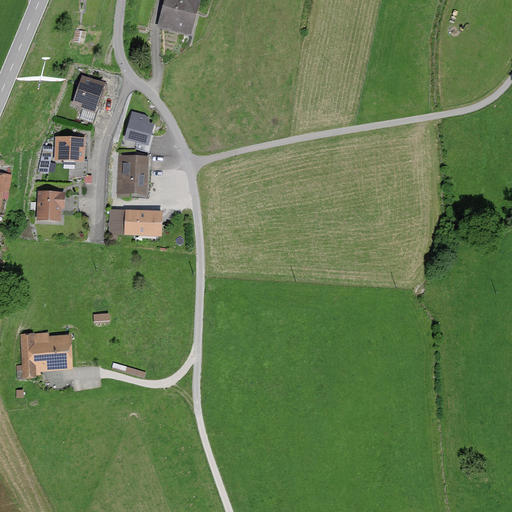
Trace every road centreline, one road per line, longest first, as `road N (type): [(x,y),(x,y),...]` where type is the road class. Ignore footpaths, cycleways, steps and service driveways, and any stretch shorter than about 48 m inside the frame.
road 1 (unclassified): [(511,78),(479,107),(188,164),(162,109),(131,76)]
road 2 (unclassified): [(99,237),(104,153),(131,76)]
